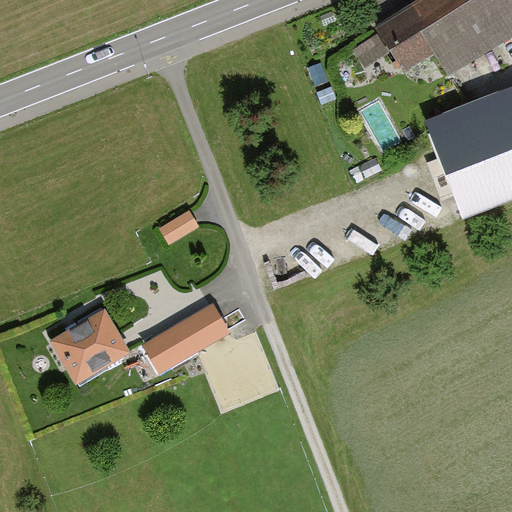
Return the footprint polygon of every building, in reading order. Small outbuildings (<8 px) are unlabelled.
[(511,37),(511,0),(416,0),(377,25),(404,69),(435,50),(450,75),(511,37)] [(373,77),(393,66),(376,35),(356,46),(373,77)] [(511,198),(511,91),(429,124),(465,216),(511,198)] [(200,225),(190,209),(160,228),(170,244),(200,225)] [(142,343),(160,373),(232,331),(214,301),(142,343)] [(106,305),(51,339),(77,383),(132,350),(106,305)]
